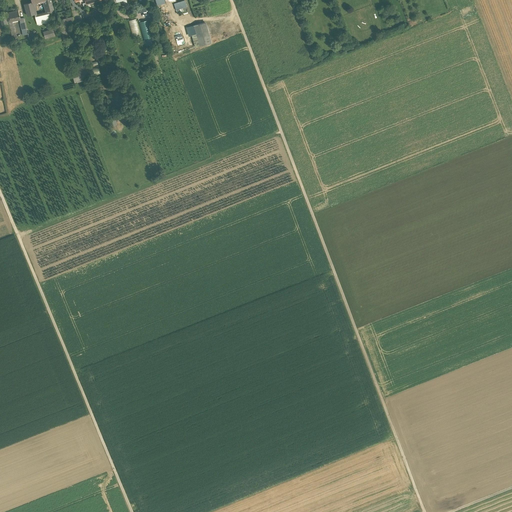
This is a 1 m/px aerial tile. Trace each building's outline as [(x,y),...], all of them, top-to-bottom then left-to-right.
[(43,0),(47,12),(53,10),(50,0),(43,0)] [(184,1),(174,4),(176,10),(186,7),(184,1)] [(31,2),(24,4),(27,16),(35,14),(32,3),(31,2)] [(18,11),(6,14),(8,22),(12,21),(20,19),(18,11)] [(79,15),(73,17),(75,26),(82,24),(80,15),(79,15)] [(6,17),(0,18),(3,29),(8,28),(6,17)] [(73,17),(61,20),(63,29),(67,28),(72,27),(75,26),(73,17)] [(136,19),(128,21),(133,38),(141,36),(136,19)] [(148,20),(139,22),(144,45),(153,43),(148,20)] [(204,23),(195,25),(200,46),(210,43),(204,23)] [(63,29),(60,30),(64,43),(71,41),(67,28),(63,29)] [(43,32),(45,38),(54,36),(52,29),(43,32)] [(87,66),(71,70),(74,82),(90,78),(87,66)] [(101,74),(99,67),(88,70),(90,77),(101,74)]
